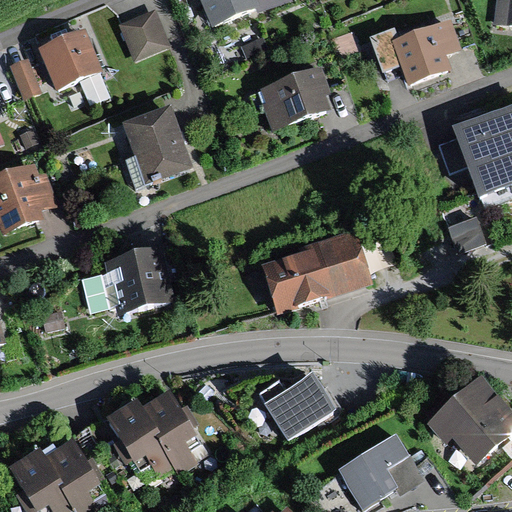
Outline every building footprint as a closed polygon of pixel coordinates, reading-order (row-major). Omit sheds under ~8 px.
[(197,0),(208,29),(251,13),(246,0),(197,0)] [(511,0),(510,0),(509,6),(494,4),(491,25),(511,28),(511,0)] [(132,61),(162,48),(149,19),(119,32),(132,61)] [(398,68),(407,90),(445,74),(438,57),(452,51),(443,29),(400,46),(395,34),(366,46),(379,76),(398,68)] [(51,90),(90,75),(77,40),(37,55),(51,90)] [(23,63),(7,69),(20,101),(36,95),(23,63)] [(312,78),(258,99),(272,134),(326,112),(312,78)] [(182,115),(209,107),(206,97),(179,106),(182,115)] [(511,106),(456,125),(480,194),(511,182),(511,106)] [(142,183),(182,168),(163,115),(123,129),(142,183)] [(31,133),(24,135),(29,150),(36,147),(31,133)] [(0,183),(0,235),(37,222),(32,210),(49,204),(40,182),(32,185),(28,173),(0,183)] [(459,258),(491,249),(479,209),(447,218),(459,258)] [(256,272),(271,318),(368,287),(350,234),(308,248),(310,254),(256,272)] [(171,305),(157,253),(97,269),(111,320),(171,305)] [(511,435),(511,421),(478,381),(423,426),(441,448),(448,442),(471,469),(511,435)] [(259,397),(287,444),(332,417),(311,383),(284,399),(277,387),(259,397)] [(192,440),(163,394),(135,412),(171,469),(177,478),(193,468),(180,448),(192,440)] [(171,469),(135,412),(130,405),(100,424),(127,467),(141,459),(154,480),(171,469)] [(392,439),(334,475),(357,511),(360,511),(391,493),(395,498),(419,483),(392,439)] [(95,491),(67,444),(38,461),(68,511),(90,511),(83,498),(95,491)] [(68,511),(38,461),(34,454),(3,473),(25,511),(68,511)]
